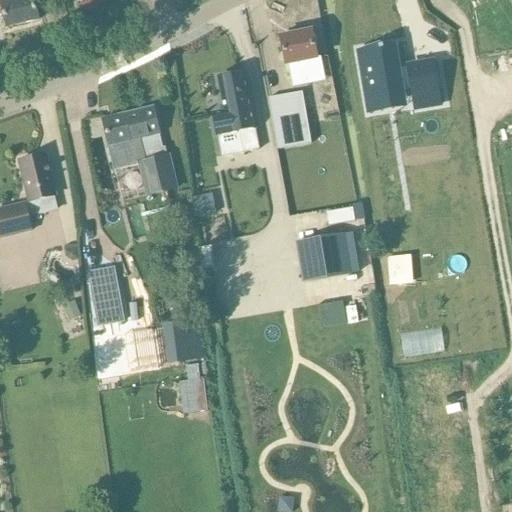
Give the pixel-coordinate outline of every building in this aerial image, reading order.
[(1,4),(7,28),(38,20),(33,0),(16,0),(14,1),(13,0),(1,0),(2,4),(1,4)] [(289,65),(293,88),(310,85),(305,62),(317,59),(311,32),(281,38),(286,65),(289,65)] [(379,48),(359,52),(366,99),(402,93),(402,91),(412,89),(415,109),(441,105),(433,63),(408,67),(408,69),(398,71),(394,46),(382,48),(382,47),(379,47),(379,48)] [(225,112),(213,114),(217,136),(238,132),(243,154),(259,150),(244,74),(218,79),(225,112)] [(311,145),(302,92),(269,98),(277,150),(311,145)] [(138,163),(146,197),(178,189),(170,155),(164,156),(162,146),(153,109),(104,121),(110,147),(136,140),(142,162),(138,163)] [(0,209),(0,238),(0,240),(32,232),(29,219),(58,211),(54,197),(44,156),(21,161),(31,202),(26,204),(26,203),(0,209)] [(351,206),(325,211),(327,223),(353,219),(351,206)] [(343,236),(295,244),(302,284),(350,276),(343,236)] [(387,255),(387,287),(412,286),(411,254),(387,255)] [(114,269),(89,273),(98,326),(124,322),(114,269)] [(204,381),(200,381),(199,367),(187,368),(189,383),(180,384),(184,415),(208,412),(204,381)] [(431,381),(435,416),(455,413),(451,379),(431,381)] [(241,457),(264,454),(260,432),(238,435),(241,457)]
